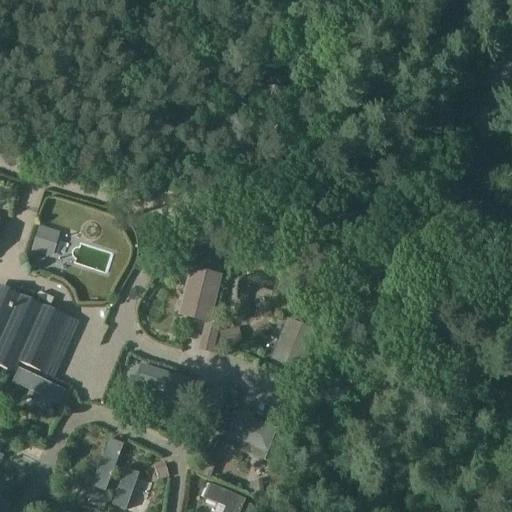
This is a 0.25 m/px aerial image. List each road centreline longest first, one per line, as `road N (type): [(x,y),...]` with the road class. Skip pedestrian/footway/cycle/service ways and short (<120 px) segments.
road 1 (track): [(511,420),(309,243),(69,0)]
road 2 (unclassified): [(309,243),(111,198),(0,162)]
